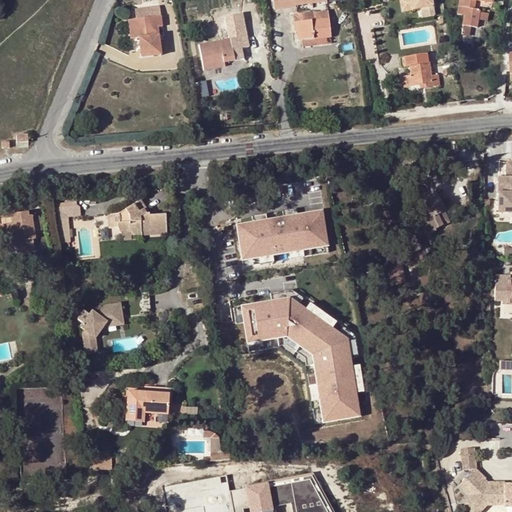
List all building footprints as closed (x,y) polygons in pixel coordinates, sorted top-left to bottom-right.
[(273,0),(275,9),(295,7),(295,4),(327,0),(273,0)] [(404,0),(407,11),(424,8),(424,11),(433,9),(431,0),(404,0)] [(492,8),(493,3),(472,0),(460,0),(459,6),(458,14),(466,15),(464,25),(478,27),(482,6),(492,8)] [(134,9),(135,19),(137,38),(140,58),(160,55),(157,27),(161,26),(158,6),(134,9)] [(294,22),(327,18),(326,10),(318,11),(318,12),(306,13),(306,12),(293,14),(294,22)] [(329,37),(327,18),(294,22),(291,23),(292,31),(295,31),(297,41),(301,40),(329,37)] [(241,48),(248,47),(245,36),(198,45),(203,71),(224,67),(223,62),(243,59),(241,48)] [(329,37),(301,40),(302,47),(330,44),(329,37)] [(405,87),(420,85),(426,84),(427,88),(441,85),(439,75),(432,76),(430,63),(429,63),(427,54),(400,59),(401,68),(410,66),(411,76),(403,77),(405,87)] [(29,143),(29,135),(17,135),(17,143),(29,143)] [(511,214),(511,176),(507,177),(499,177),(499,214),(511,214)] [(439,192),(435,194),(440,203),(444,201),(439,192)] [(440,203),(435,194),(428,197),(420,202),(429,219),(420,223),(426,236),(436,231),(436,229),(448,223),(443,212),(444,211),(440,203)] [(143,209),(145,208),(140,200),(118,214),(119,223),(117,223),(117,227),(121,235),(130,234),(130,237),(142,236),(141,233),(166,231),(165,215),(149,216),(148,214),(146,214),(143,209)] [(77,206),(57,208),(60,243),(70,242),(68,217),(80,216),(80,208),(79,207),(78,207),(77,206)] [(35,224),(40,217),(33,212),(32,216),(29,217),(28,212),(11,215),(11,218),(5,219),(4,216),(0,216),(0,225),(2,225),(3,231),(1,232),(2,238),(0,238),(0,251),(17,248),(22,252),(34,249),(33,239),(36,239),(42,229),(35,224)] [(322,213),(236,227),(242,260),(327,246),(322,213)] [(119,223),(118,214),(110,215),(110,224),(117,223),(119,223)] [(420,250),(413,236),(403,241),(411,255),(420,250)] [(511,278),(510,279),(505,279),(505,275),(495,275),(495,300),(503,300),(503,303),(511,303),(511,278)] [(291,299),(241,308),(248,343),(286,337),(311,353),(324,421),(360,415),(346,335),(291,299)] [(115,311),(121,311),(121,303),(105,304),(98,312),(91,307),(89,310),(84,306),(75,318),(79,321),(76,325),(83,330),(79,335),(82,350),(93,349),(91,336),(106,319),(116,318),(115,311)] [(116,318),(106,319),(106,324),(122,322),(121,311),(115,311),(116,318)] [(511,369),(511,360),(501,361),(501,370),(511,369)] [(172,394),(172,387),(148,386),(148,392),(128,391),(126,420),(143,421),(144,413),(144,409),(148,409),(147,413),(167,414),(169,394),(172,394)] [(214,433),(210,431),(202,431),(203,438),(210,438),(210,453),(220,453),(219,438),(216,438),(215,434),(214,433)] [(219,438),(220,453),(227,451),(225,437),(219,438)] [(480,467),(478,446),(464,447),(466,468),(480,467)] [(220,453),(210,453),(210,460),(231,458),(230,451),(227,451),(220,453)] [(111,453),(94,454),(95,469),(112,469),(111,453)] [(511,511),(511,482),(485,482),(486,469),(466,469),(466,511),(508,511),(511,511)] [(334,511),(313,474),(269,482),(274,511),(334,511)] [(230,490),(233,511),(274,511),(269,482),(230,490)]
